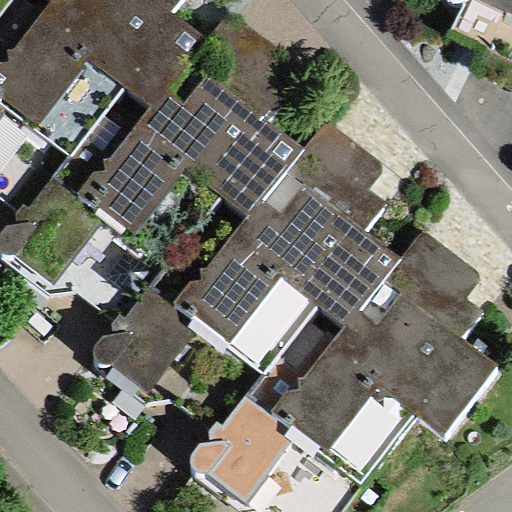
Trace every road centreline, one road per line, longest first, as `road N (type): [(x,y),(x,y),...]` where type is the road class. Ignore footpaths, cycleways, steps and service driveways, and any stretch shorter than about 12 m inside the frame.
road 1 (residential): [(511,217),(325,0)]
road 2 (residential): [(0,411),(96,511)]
